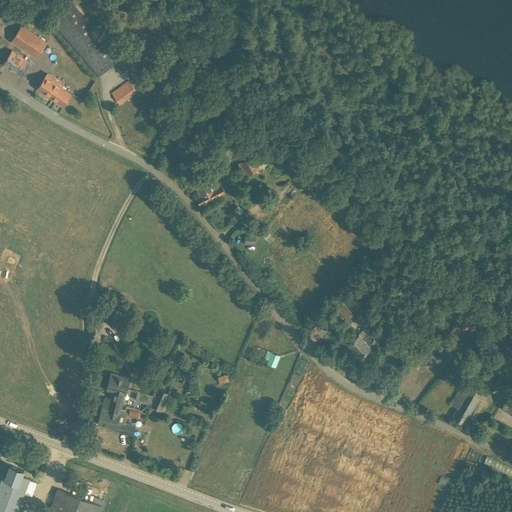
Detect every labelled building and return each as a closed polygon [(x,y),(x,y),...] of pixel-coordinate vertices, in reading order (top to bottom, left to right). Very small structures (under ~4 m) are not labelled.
[(68,0),(50,16),(101,75),(120,58),(69,0),(68,0)] [(50,25),(45,22),(41,28),(46,32),(50,25)] [(11,41),(36,57),(46,41),(22,25),(11,41)] [(32,63),(12,49),(3,63),(23,77),(32,63)] [(63,105),(71,92),(62,86),(63,84),(48,73),(38,88),(63,105)] [(120,102),(136,91),(129,81),(113,93),(120,102)] [(260,167),(254,155),(243,161),(249,173),(260,167)] [(303,180),(310,186),(315,180),(309,174),(303,180)] [(197,197),(201,204),(218,194),(225,190),(222,184),(214,188),(209,179),(196,186),(201,195),(197,197)] [(256,235),(245,235),(245,244),(250,244),(256,244),(256,238),(256,235)] [(110,310),(118,300),(116,299),(111,295),(110,295),(103,305),(110,310)] [(361,311),(347,297),(338,307),(351,321),(361,311)] [(106,322),(112,327),(119,318),(113,312),(106,322)] [(465,331),(472,323),(462,314),(454,323),(457,324),(465,331)] [(360,356),(375,342),(373,340),(375,337),(365,327),(359,333),(348,343),(360,356)] [(178,336),(168,331),(163,341),(173,346),(177,337),(178,336)] [(444,339),(431,354),(439,361),(452,345),(444,339)] [(264,362),(276,367),(281,355),(269,350),(264,362)] [(102,408),(111,410),(111,408),(121,410),(122,404),(126,390),(129,377),(111,373),(107,389),(113,391),(111,399),(105,397),(102,408)] [(229,380),(227,373),(218,376),(220,383),(229,380)] [(451,404),(458,407),(452,417),(465,423),(482,391),(463,381),(451,404)] [(170,392),(159,387),(151,405),(162,410),(170,392)] [(511,395),(509,394),(502,407),(511,412),(511,395)] [(102,408),(98,424),(115,428),(115,430),(133,434),(135,423),(130,422),(124,422),(118,420),(121,410),(111,408),(111,410),(102,408)] [(130,409),(129,415),(138,417),(139,411),(130,409)] [(500,471),(511,475),(511,467),(486,458),(485,462),(501,468),(500,471)] [(11,465),(5,479),(12,482),(0,511),(17,511),(30,478),(22,475),(24,470),(11,465)] [(58,488),(48,511),(100,511),(103,505),(58,488)]
